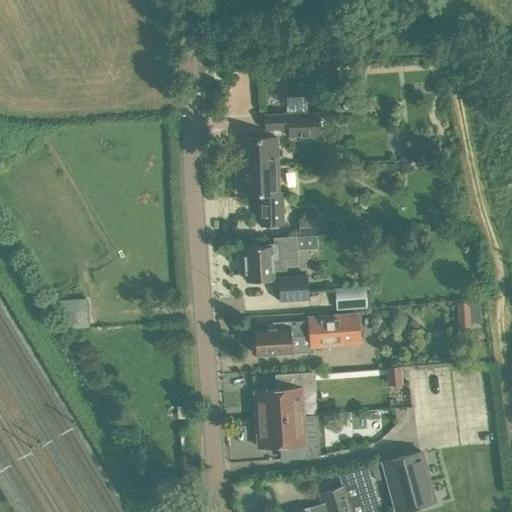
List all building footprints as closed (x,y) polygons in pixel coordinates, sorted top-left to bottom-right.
[(351,113),(363,113),(363,98),(351,98),(351,113)] [(264,114),(264,117),(264,130),(288,129),(288,137),(320,136),(319,112),(264,114)] [(243,157),(243,166),(277,164),(276,137),(239,138),(240,157),(243,157)] [(277,164),(243,166),(243,175),(240,175),(241,195),(259,194),(260,224),(283,224),(282,192),(278,192),(277,164)] [(298,234),(325,233),(324,217),(297,218),(298,234)] [(275,238),(275,245),(244,247),(247,281),(272,279),(271,269),(283,268),(283,264),(296,263),(294,236),(275,238)] [(277,277),(279,301),(309,299),(307,275),(277,277)] [(337,306),(368,305),(367,284),(336,285),(337,306)] [(56,300),(72,327),(88,326),(86,298),(56,300)] [(456,303),(456,304),(458,327),(470,326),(470,323),(481,322),(480,303),(468,304),(468,302),(456,303)] [(250,341),(251,351),(255,351),(255,354),(312,351),(311,346),(359,343),(357,313),(327,315),(327,314),(325,314),(325,316),(307,317),(307,320),(289,321),(289,323),(274,323),(274,327),(254,329),(254,340),(250,341)] [(401,383),(400,367),(387,368),(388,384),(401,383)] [(254,391),(255,419),(305,415),(303,389),(313,389),(312,373),(277,375),(277,389),(254,391)] [(176,393),(178,418),(189,417),(187,392),(176,393)] [(305,415),(255,419),(257,446),(281,445),(282,459),(318,457),(317,441),(306,441),(305,415)] [(180,452),(184,494),(194,493),(190,451),(192,451),(190,430),(181,431),(183,452),(180,452)] [(382,462),(395,511),(434,501),(421,451),(382,462)] [(379,511),(364,466),(364,467),(364,466),(353,469),(340,474),(344,487),(319,494),(322,504),(295,511),(379,511)]
